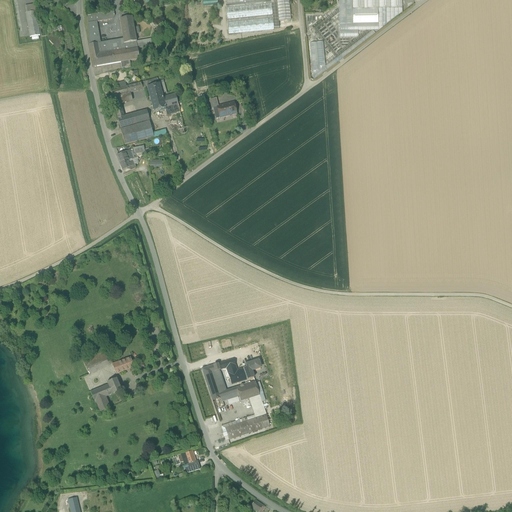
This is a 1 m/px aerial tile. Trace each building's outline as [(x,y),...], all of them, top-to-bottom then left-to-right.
[(13,0),(0,0),(0,3),(6,41),(20,38),(13,0)] [(226,6),(225,0),(218,0),(222,30),(229,30),(228,23),(228,20),(227,9),(226,6)] [(271,0),(272,1),(272,4),(273,16),(273,19),(274,28),(280,28),(279,22),(276,0),(271,0)] [(276,0),(279,22),(291,20),(292,20),(289,0),(276,0)] [(352,0),(353,23),(378,22),(377,9),(402,9),(402,0),(352,0)] [(273,16),(272,4),(227,9),(228,20),(273,16)] [(25,6),(26,13),(35,12),(34,5),(25,6)] [(93,67),(121,63),(130,61),(139,59),(138,49),(136,42),(124,44),(123,39),(100,43),(97,22),(113,19),(115,16),(114,11),(88,16),(89,45),(93,67)] [(30,37),(31,37),(40,35),(35,12),(26,13),(30,37)] [(136,42),(135,35),(134,27),(132,18),(132,17),(128,18),(124,19),(120,19),(123,39),(124,44),(136,42)] [(274,28),(273,19),(228,23),(229,30),(229,35),(275,31),(274,28)] [(30,37),(20,38),(6,41),(4,41),(0,41),(0,47),(5,46),(8,46),(22,43),(24,43),(32,42),(31,37),(30,37)] [(151,39),(136,42),(138,49),(152,46),(151,39)] [(32,42),(24,43),(32,88),(46,86),(38,41),(32,42)] [(324,42),(311,43),(313,77),(319,76),(318,70),(326,69),(324,42)] [(22,43),(8,46),(15,91),(29,89),(22,43)] [(24,43),(22,43),(29,89),(32,88),(24,43)] [(0,93),(12,92),(5,46),(0,47),(0,93)] [(8,46),(5,46),(12,92),(15,91),(8,46)] [(143,89),(147,88),(147,87),(159,84),(159,82),(158,79),(141,83),(143,89)] [(163,81),(159,82),(159,84),(162,95),(167,94),(163,81)] [(141,83),(127,88),(128,93),(130,93),(143,89),(141,83)] [(162,95),(159,84),(147,87),(147,88),(154,112),(166,108),(163,98),(162,95)] [(118,96),(128,93),(127,88),(122,89),(117,91),(118,96)] [(110,92),(114,106),(121,105),(121,104),(118,96),(117,91),(110,92)] [(132,101),(130,93),(128,93),(118,96),(121,104),(132,101)] [(163,98),(166,108),(178,105),(175,94),(163,98)] [(210,101),(212,109),(213,109),(218,108),(217,107),(218,107),(216,99),(210,101)] [(218,108),(220,118),(236,114),(233,103),(218,107),(217,107),(218,108)] [(180,111),(178,105),(166,108),(167,115),(180,111)] [(124,117),(122,108),(115,110),(118,119),(124,117)] [(147,111),(140,113),(143,122),(149,121),(147,111)] [(140,113),(124,117),(118,119),(120,128),(143,122),(140,113)] [(120,130),(125,145),(154,137),(153,133),(149,122),(120,130)] [(165,130),(153,133),(154,137),(154,138),(167,134),(165,130)] [(133,152),(134,155),(145,153),(144,147),(133,149),(133,152)] [(128,152),(126,153),(128,160),(130,159),(130,160),(134,159),(134,155),(133,152),(129,154),(128,152)] [(129,161),(128,160),(126,153),(117,156),(120,164),(128,161),(129,161)] [(130,167),(131,167),(129,163),(128,161),(120,164),(122,170),(130,167)] [(83,362),(89,374),(112,363),(106,351),(83,362)] [(112,364),(116,375),(134,368),(130,358),(112,364)] [(226,368),(229,376),(236,374),(238,374),(237,371),(233,360),(224,362),(226,368)] [(246,365),(246,368),(250,367),(251,370),(260,367),(258,360),(246,365)] [(202,369),(211,396),(219,393),(212,372),(211,367),(202,369)] [(254,378),(251,370),(250,367),(246,368),(243,369),(247,380),(254,378)] [(239,383),(247,380),(243,369),(237,371),(238,374),(236,374),(239,382),(239,383)] [(226,391),(220,370),(215,371),(212,372),(219,393),(224,392),(226,391)] [(239,382),(236,374),(229,376),(232,385),(239,382)] [(108,385),(112,395),(121,391),(116,379),(107,383),(108,385)] [(241,402),(249,399),(260,395),(259,393),(255,383),(237,389),(239,397),(241,401),(241,402)] [(90,393),(99,413),(110,408),(106,397),(112,395),(108,385),(90,393)] [(227,400),(239,397),(237,389),(236,388),(226,391),(224,392),(226,397),(227,401),(227,400)] [(212,401),(221,398),(226,397),(224,392),(219,393),(211,396),(212,401)] [(227,433),(228,436),(229,440),(270,426),(262,402),(260,395),(249,399),(255,415),(222,426),(223,430),(224,433),(227,433)] [(239,397),(227,400),(229,405),(241,401),(239,397)] [(188,464),(196,461),(193,451),(184,454),(178,456),(173,457),(176,466),(180,464),(180,463),(183,462),(184,465),(188,464)] [(187,473),(200,469),(199,464),(197,465),(189,468),(185,468),(187,473)] [(70,511),(80,511),(77,498),(68,500),(70,511)] [(250,506),(258,511),(263,506),(255,500),(250,506)]
